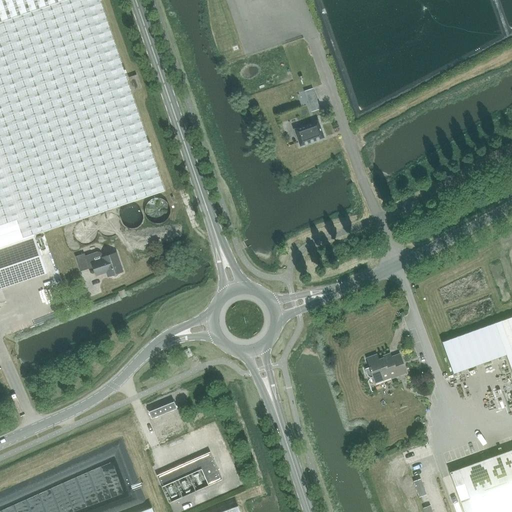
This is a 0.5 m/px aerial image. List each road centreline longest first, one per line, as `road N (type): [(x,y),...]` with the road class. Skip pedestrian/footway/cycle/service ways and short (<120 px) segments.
road 1 (tertiary): [(236,290),(135,0)]
road 2 (unclassified): [(273,311),(342,289),(511,206)]
road 3 (tertiary): [(0,444),(96,398),(163,340),(213,327)]
road 4 (tertiary): [(309,511),(255,349)]
